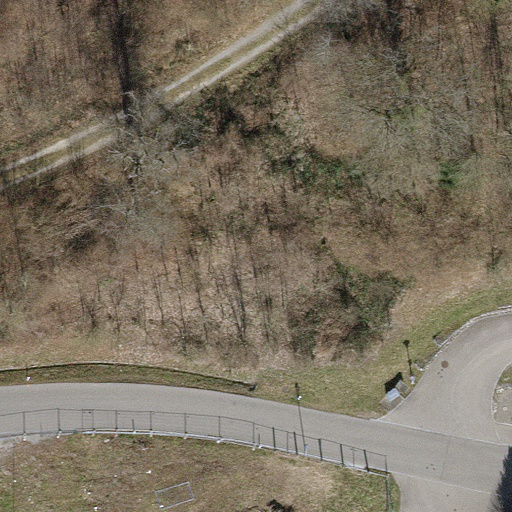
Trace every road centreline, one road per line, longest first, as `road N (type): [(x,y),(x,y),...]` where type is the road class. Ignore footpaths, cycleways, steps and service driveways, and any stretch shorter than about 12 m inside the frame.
road 1 (residential): [(0,408),(165,404),(416,452)]
road 2 (track): [(0,185),(332,0)]
road 3 (residential): [(416,452),(465,371),(511,350)]
